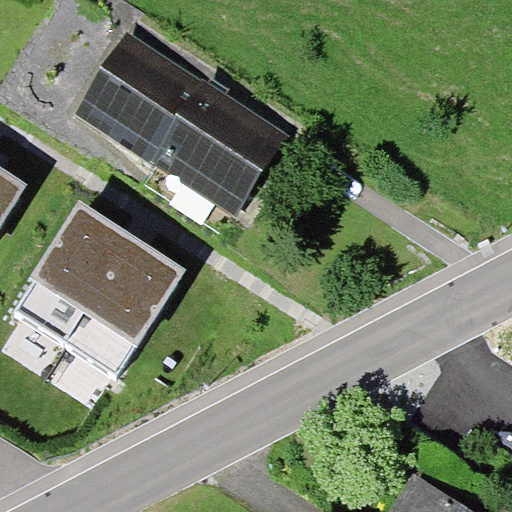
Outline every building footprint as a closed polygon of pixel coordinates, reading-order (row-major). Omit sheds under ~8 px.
[(233,212),(274,149),(121,52),(81,115),(233,212)] [(0,169),(0,228),(27,188),(0,169)] [(77,202),(9,302),(64,339),(132,238),(77,202)] [(132,238),(64,339),(115,373),(182,272),(132,238)] [(450,511),(414,489),(398,511),(450,511)]
